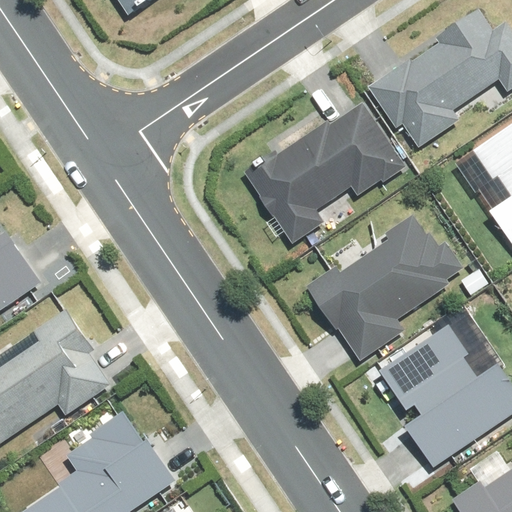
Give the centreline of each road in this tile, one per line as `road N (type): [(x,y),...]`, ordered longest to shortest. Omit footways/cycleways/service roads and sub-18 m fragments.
road 1 (tertiary): [(338,511),(100,157)]
road 2 (residential): [(337,0),(100,157)]
road 3 (tertiary): [(100,157),(0,1)]
